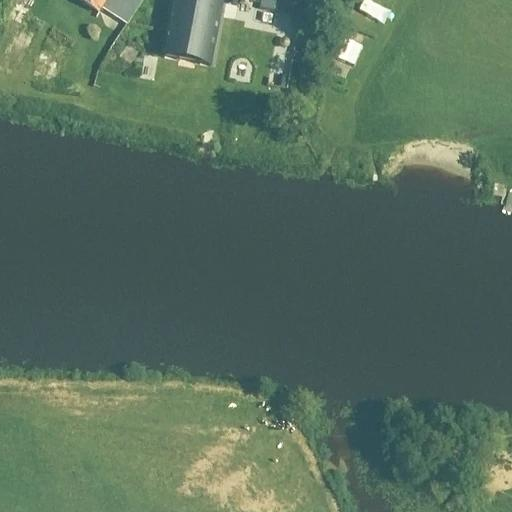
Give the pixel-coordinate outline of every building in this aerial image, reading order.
[(75,0),(96,13),(104,0),(75,0)] [(120,0),(111,15),(126,25),(142,0),(120,0)] [(210,67),(222,0),(174,0),(163,58),(210,67)] [(297,0),(320,13),(326,0),(297,0)] [(369,0),(363,15),(379,22),(386,7),(371,0),(369,0)] [(264,3),(259,26),(279,30),(284,8),(264,3)] [(358,68),(367,51),(349,42),(340,58),(358,68)]
